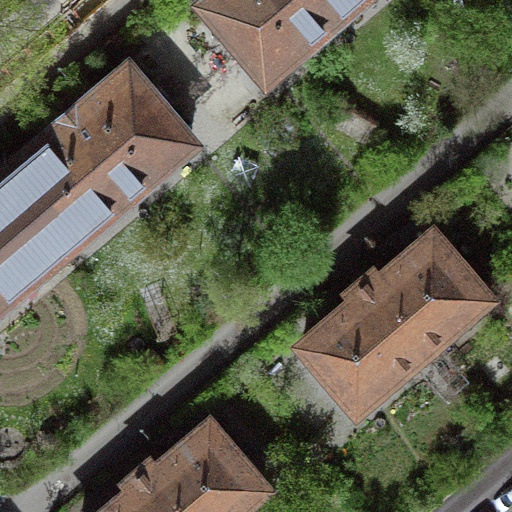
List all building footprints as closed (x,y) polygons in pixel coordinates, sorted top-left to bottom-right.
[(205,0),(267,73),(353,0),(205,0)] [(71,111),(0,171),(0,173),(62,246),(191,137),(128,63),(71,111)] [(0,299),(62,246),(0,173),(0,299)] [(356,293),(302,339),(357,403),(488,292),(433,228),(380,273),(374,266),(362,276),(350,286),(356,293)] [(132,484),(98,511),(228,511),(264,482),(209,418),(156,463),(150,456),(137,467),(126,476),(132,484)]
